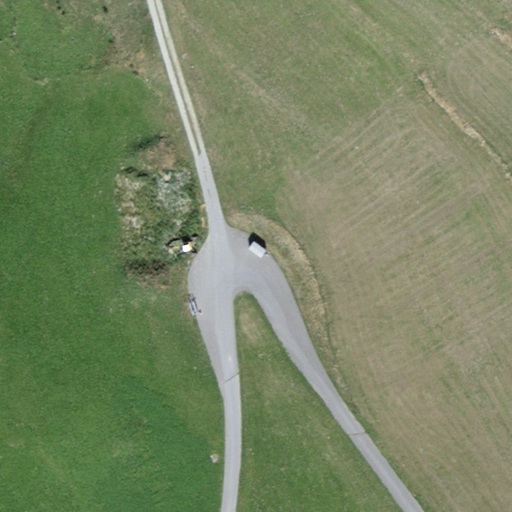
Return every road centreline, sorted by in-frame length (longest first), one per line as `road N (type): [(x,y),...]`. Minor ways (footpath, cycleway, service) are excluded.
road 1 (track): [(226,511),(233,443),(227,367),(206,293),(214,274),(231,263),(264,273),(320,382),(415,511)]
road 2 (track): [(156,0),(231,263)]
